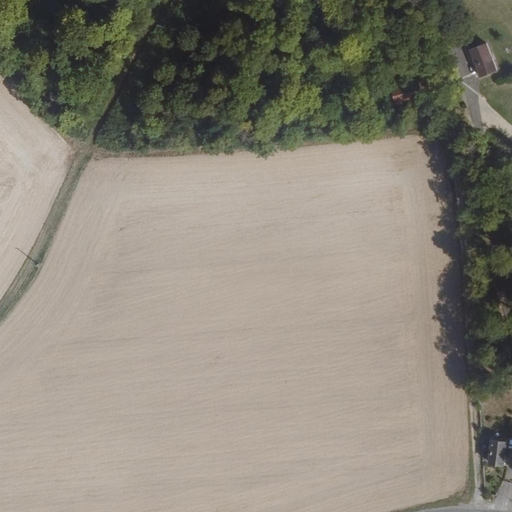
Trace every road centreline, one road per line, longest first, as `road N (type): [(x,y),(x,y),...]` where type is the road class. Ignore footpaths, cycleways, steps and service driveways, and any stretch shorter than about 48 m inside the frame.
road 1 (track): [(478,511),(462,217),(438,97),(398,0)]
road 2 (track): [(0,309),(167,0)]
